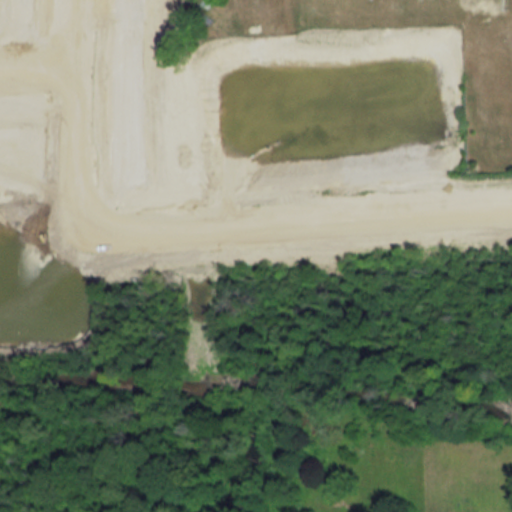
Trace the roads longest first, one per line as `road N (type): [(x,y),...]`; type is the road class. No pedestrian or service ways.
road 1 (residential): [(484,206),(110,239),(87,225)]
road 2 (residential): [(87,225),(76,0)]
